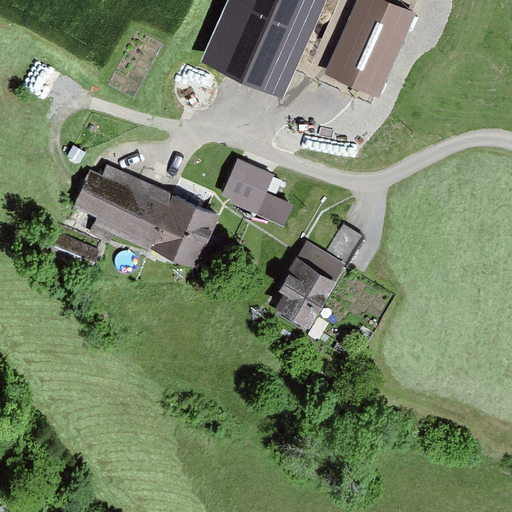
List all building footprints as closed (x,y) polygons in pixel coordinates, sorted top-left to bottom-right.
[(324,0),(227,0),(201,61),(283,96),(324,0)] [(415,17),(373,0),(357,0),(327,72),(382,95),(415,17)] [(276,173),(234,156),(217,198),(283,225),(290,208),(265,198),(276,173)] [(209,210),(95,160),(78,200),(191,249),(209,210)] [(101,248),(106,231),(51,216),(46,233),(101,248)] [(342,264),(306,243),(271,304),(308,324),(342,264)] [(76,269),(27,247),(14,271),(64,293),(76,269)]
